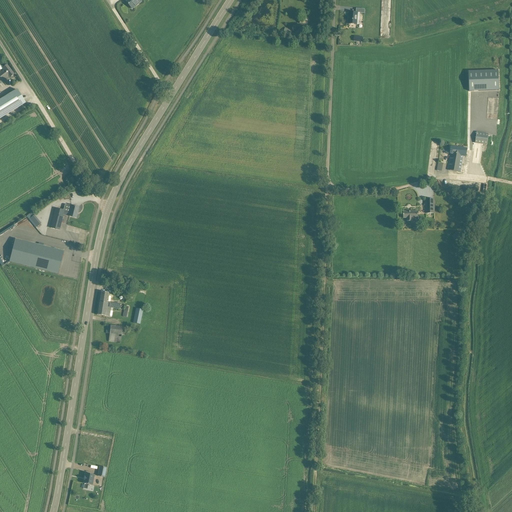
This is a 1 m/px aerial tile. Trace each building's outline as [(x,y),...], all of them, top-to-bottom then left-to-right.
[(129,0),(127,2),(132,9),(133,8),(132,8),(138,4),(142,1),(140,0),(129,0)] [(349,12),(348,24),(357,25),(357,21),(360,21),(360,16),(358,16),(358,13),(349,12)] [(2,68),(3,69),(0,71),(0,84),(9,77),(10,77),(14,74),(7,65),(2,68)] [(498,70),(468,71),(469,91),(499,90),(498,70)] [(0,99),(0,117),(25,102),(17,89),(0,99)] [(475,143),(487,145),(489,134),(477,132),(475,143)] [(450,153),(451,154),(463,156),(466,157),(468,148),(456,148),(451,147),(450,153)] [(451,154),(448,170),(460,172),(463,156),(451,154)] [(425,213),(435,214),(435,199),(426,199),(425,213)] [(64,211),(63,214),(68,216),(76,218),(79,208),(75,207),(75,206),(74,206),(66,204),(64,211)] [(50,228),(59,230),(60,226),(62,218),(64,217),(63,215),(63,214),(64,211),(62,210),(55,209),(51,228),(50,228)] [(407,221),(413,221),(413,219),(418,219),(418,211),(403,211),(403,218),(407,218),(407,221)] [(30,218),(37,227),(41,223),(34,215),(30,218)] [(28,220),(25,222),(32,229),(35,227),(28,220)] [(11,255),(9,262),(58,274),(64,251),(59,250),(58,250),(54,249),(52,248),(49,248),(43,246),(38,245),(15,239),(11,255)] [(100,292),(98,302),(107,304),(107,307),(111,308),(112,302),(108,302),(109,293),(100,292)] [(98,302),(97,315),(109,317),(111,308),(107,307),(107,304),(98,302)] [(133,323),(140,324),(143,310),(136,308),(133,323)] [(120,343),(121,335),(109,334),(109,342),(120,343)] [(99,466),(98,476),(105,477),(107,468),(99,466)] [(84,484),(91,486),(93,474),(87,473),(87,474),(85,473),(84,477),(84,480),(83,484),(84,484)]
